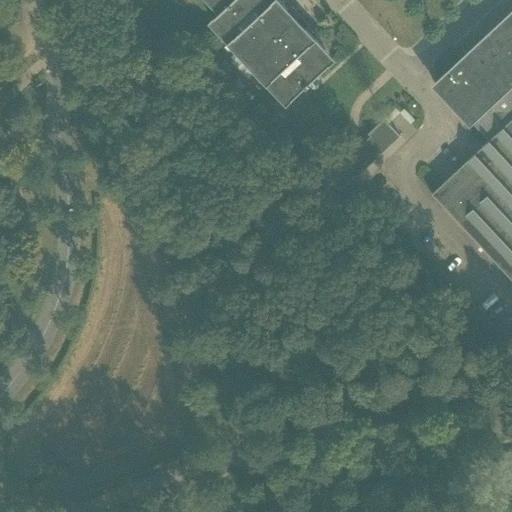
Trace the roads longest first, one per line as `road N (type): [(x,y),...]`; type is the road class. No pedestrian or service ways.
road 1 (unclassified): [(82,511),(227,460),(511,426)]
road 2 (unclassified): [(0,398),(44,333),(62,276),(69,234),(61,62),(107,0)]
